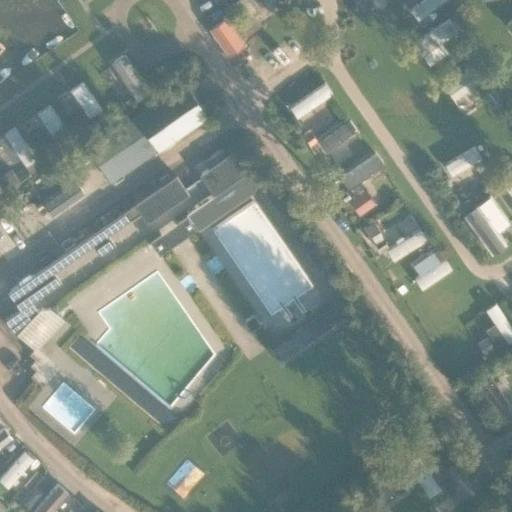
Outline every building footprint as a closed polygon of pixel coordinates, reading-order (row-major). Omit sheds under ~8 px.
[(421,0),(413,6),(422,17),(444,0),(421,0)] [(401,18),(410,30),(419,23),(411,11),(401,18)] [(209,26),(229,54),(246,42),(226,15),(209,26)] [(123,100),(146,90),(130,53),(107,63),(123,100)] [(135,112),(159,147),(209,114),(207,112),(215,107),(209,99),(202,104),(185,79),(135,112)] [(50,100),(38,109),(57,136),(45,144),(55,158),(79,141),(50,100)] [(94,127),(105,119),(99,110),(88,117),(94,127)] [(135,112),(86,144),(110,180),(159,147),(135,112)] [(511,121),(507,112),(478,129),(485,140),(511,123),(511,121)] [(0,139),(20,168),(39,156),(16,122),(0,132),(0,139)] [(310,128),(303,133),(310,143),(322,134),(318,129),(313,133),(310,128)] [(477,142),(445,161),(453,173),(484,155),(477,142)] [(214,193),(249,169),(235,149),(200,173),(214,193)] [(378,149),(340,173),(348,186),(387,162),(378,149)] [(0,179),(7,190),(20,181),(11,167),(0,174),(0,179)] [(147,221),(189,192),(176,174),(8,291),(20,308),(6,318),(16,333),(38,309),(32,301),(61,280),(55,270),(94,243),(101,253),(116,243),(109,233),(140,211),(147,221)] [(461,193),(483,185),(479,176),(458,184),(461,193)] [(511,177),(498,186),(511,210),(511,177)] [(365,188),(350,199),(360,213),(375,203),(365,188)] [(187,235),(197,227),(188,214),(178,221),(187,235)] [(381,229),(375,221),(365,227),(370,236),(381,229)] [(422,225),(388,245),(395,258),(429,238),(422,225)] [(160,254),(171,246),(162,233),(151,240),(160,254)] [(380,249),(388,245),(384,237),(375,242),(380,249)] [(511,318),(498,298),(487,305),(496,319),(487,325),(500,345),(511,337),(511,318)] [(276,345),(286,360),(353,318),(343,302),(276,345)] [(478,342),(486,353),(497,345),(490,334),(478,342)] [(80,337),(75,350),(89,356),(95,344),(80,337)] [(4,427),(0,429),(0,445),(1,446),(12,438),(4,427)] [(428,494),(451,482),(431,443),(408,455),(428,494)] [(27,446),(0,472),(0,474),(9,483),(37,456),(27,446)] [(187,495),(207,473),(192,459),(171,481),(187,495)] [(31,511),(48,511),(71,491),(60,479),(29,509),(31,511)] [(20,500),(30,508),(45,489),(35,481),(20,500)]
